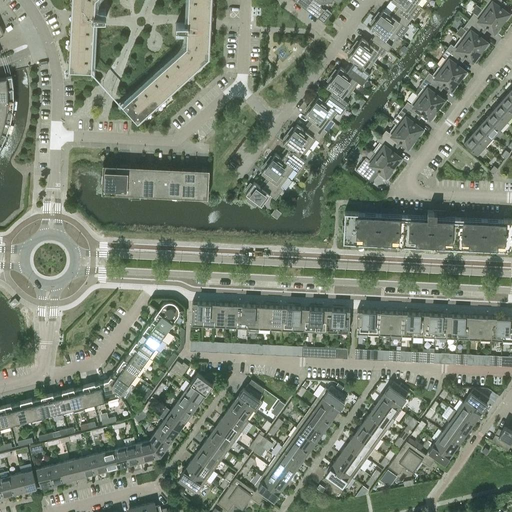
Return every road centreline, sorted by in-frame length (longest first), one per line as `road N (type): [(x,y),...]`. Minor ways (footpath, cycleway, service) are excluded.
road 1 (unclassified): [(72,271),(511,290)]
road 2 (unclassified): [(511,274),(73,252)]
road 3 (residential): [(511,372),(192,355)]
road 4 (residential): [(511,197),(404,187),(511,43)]
road 5 (residential): [(54,136),(177,139),(238,87)]
road 6 (residential): [(275,126),(370,0)]
road 7 (residential): [(44,377),(97,363),(147,294)]
